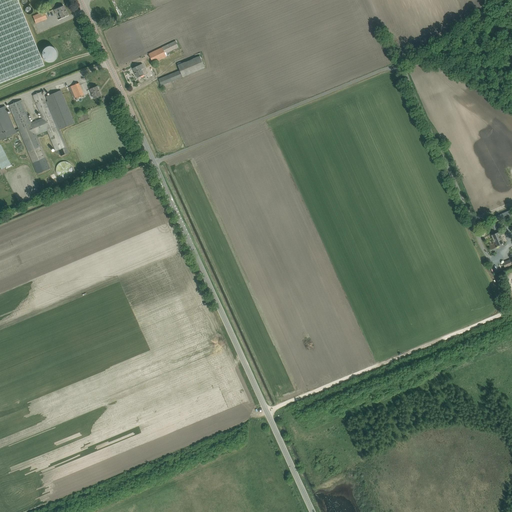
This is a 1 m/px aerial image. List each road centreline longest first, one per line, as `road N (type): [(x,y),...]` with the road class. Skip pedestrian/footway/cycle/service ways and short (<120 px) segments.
road 1 (tertiary): [(312,511),(79,0)]
road 2 (track): [(23,511),(511,310)]
